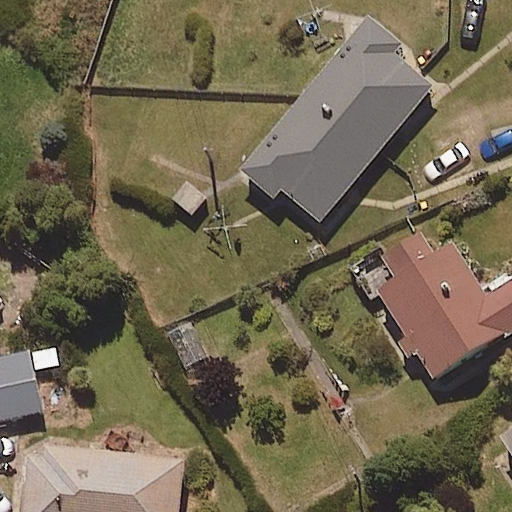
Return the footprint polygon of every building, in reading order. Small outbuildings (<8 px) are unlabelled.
[(395,62),(403,53),(370,24),(240,177),(278,209),(289,196),(322,224),(433,94),(395,62)] [(433,263),(421,243),(365,276),(430,385),(511,336),(511,284),(484,301),(454,251),(433,263)] [(0,423),(47,414),(36,356),(0,363),(0,423)] [(511,439),(496,449),(511,475),(511,439)] [(184,511),(189,464),(34,449),(28,511),(184,511)]
